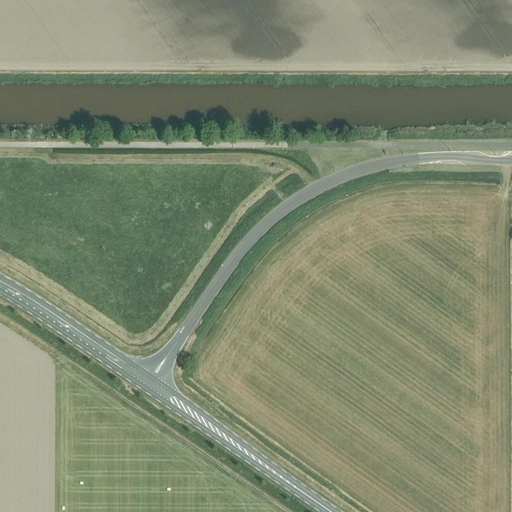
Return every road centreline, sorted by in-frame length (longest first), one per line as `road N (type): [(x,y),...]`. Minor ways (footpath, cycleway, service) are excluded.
road 1 (unclassified): [(165,358),(269,220),(314,188),(387,162)]
road 2 (track): [(314,188),(281,157),(85,156)]
road 3 (secondary): [(143,388),(298,489)]
road 4 (secondary): [(298,489),(157,381)]
road 5 (secondary): [(145,374),(0,277)]
road 6 (secondary): [(0,292),(143,388)]
road 7 (unclassified): [(511,159),(387,162)]
